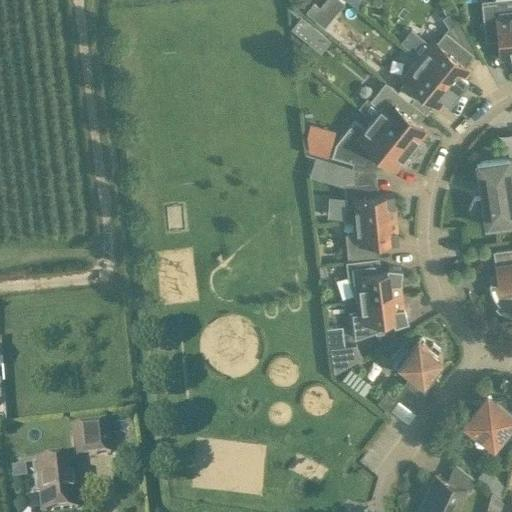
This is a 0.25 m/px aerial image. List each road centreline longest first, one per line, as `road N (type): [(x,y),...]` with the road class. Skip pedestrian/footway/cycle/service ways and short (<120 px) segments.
road 1 (residential): [(511,91),(458,133),(433,179),(426,245),(444,298),(480,349)]
road 2 (residential): [(382,511),(394,476),(480,349)]
